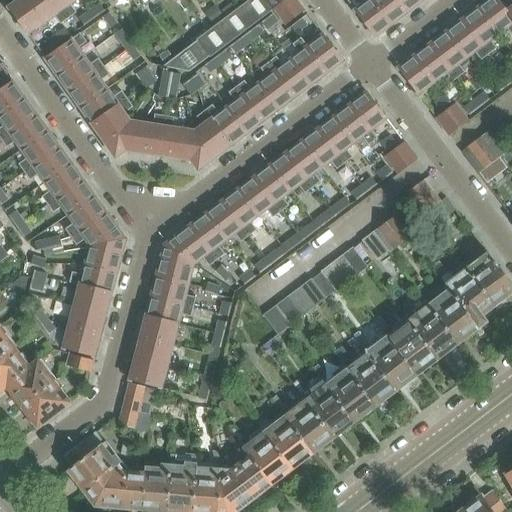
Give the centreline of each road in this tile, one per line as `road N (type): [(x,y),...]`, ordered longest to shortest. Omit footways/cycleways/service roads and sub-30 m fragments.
road 1 (primary): [(145,0),(256,91),(511,331)]
road 2 (primary): [(511,259),(218,0)]
road 3 (residential): [(0,479),(103,402),(147,237)]
road 4 (residential): [(147,237),(371,65)]
road 5 (residential): [(147,237),(0,30)]
road 6 (residential): [(371,65),(511,252)]
road 7 (tertiary): [(356,511),(511,393)]
